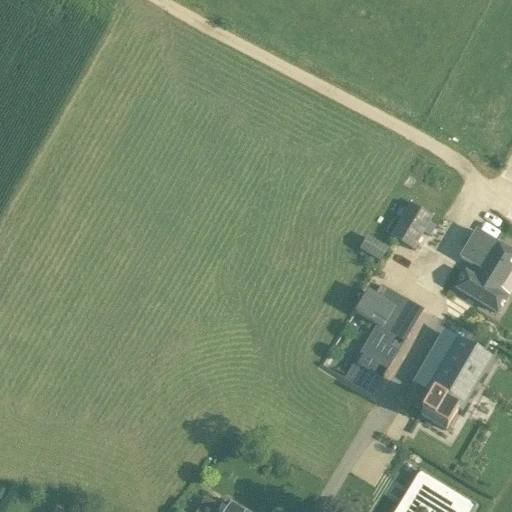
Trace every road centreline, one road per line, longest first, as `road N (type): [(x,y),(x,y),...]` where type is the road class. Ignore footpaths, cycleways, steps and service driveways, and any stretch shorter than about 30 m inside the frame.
road 1 (track): [(162,0),(438,145),(511,211)]
road 2 (unclassified): [(314,511),(383,400)]
